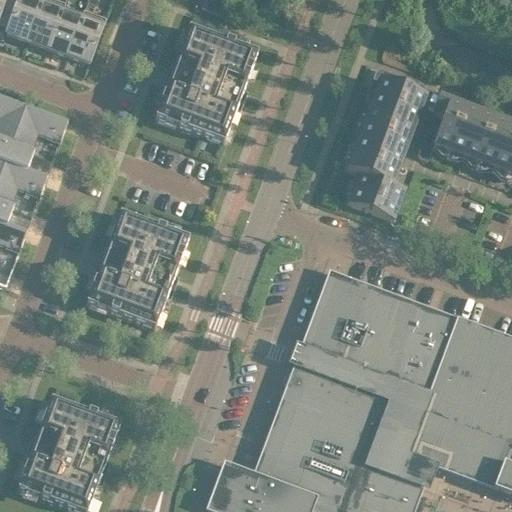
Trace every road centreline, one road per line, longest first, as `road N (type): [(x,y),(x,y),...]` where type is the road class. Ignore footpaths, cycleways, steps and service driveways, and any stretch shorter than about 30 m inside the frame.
road 1 (residential): [(511,305),(262,213)]
road 2 (residential): [(15,330),(99,108)]
road 3 (tertiary): [(262,213),(344,0)]
road 4 (tertiary): [(192,402),(262,213)]
road 5 (residential): [(192,402),(13,337)]
road 6 (residential): [(99,108),(132,19),(154,0)]
